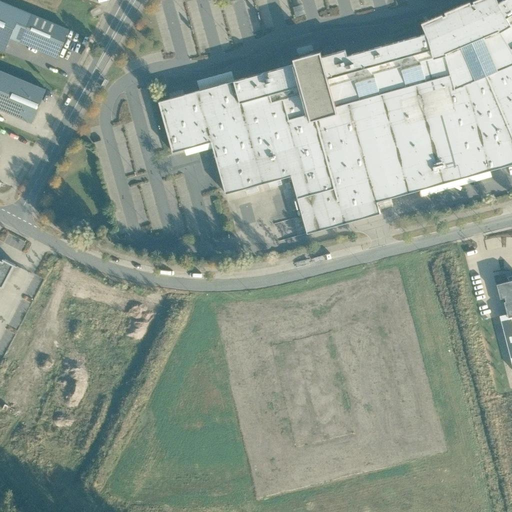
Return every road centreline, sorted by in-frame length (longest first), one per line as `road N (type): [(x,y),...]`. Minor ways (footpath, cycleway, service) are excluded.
road 1 (residential): [(14,220),(123,271),(219,284),(279,277),(511,217)]
road 2 (tertiary): [(14,220),(131,0)]
